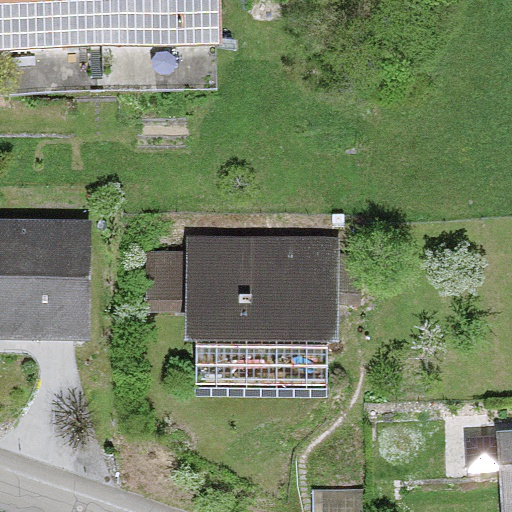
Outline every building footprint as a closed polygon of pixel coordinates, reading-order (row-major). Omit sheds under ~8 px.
[(0,0),(0,45),(92,43),(90,0),(0,0)] [(90,0),(92,43),(212,40),(211,0),(90,0)] [(79,235),(0,234),(0,339),(77,341),(79,235)] [(185,308),(191,318),(192,383),(323,384),(324,309),(331,300),(331,297),(324,293),(325,265),(214,264),(214,286),(185,306),(185,308)] [(511,511),(511,439),(497,441),(501,511),(511,511)]
